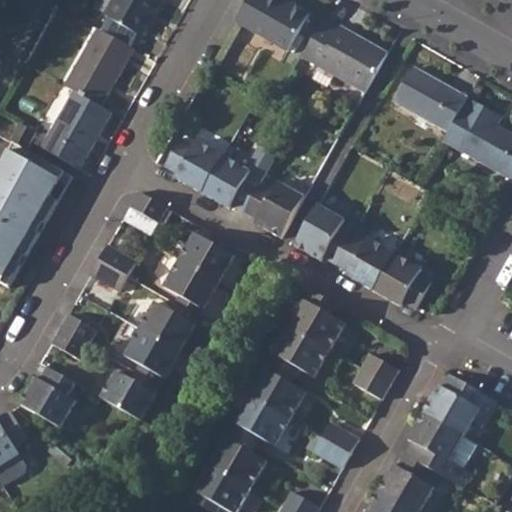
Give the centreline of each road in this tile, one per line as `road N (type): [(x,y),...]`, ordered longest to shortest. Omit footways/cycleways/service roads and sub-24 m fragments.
road 1 (residential): [(124,168),(445,353)]
road 2 (residential): [(124,168),(0,372)]
road 3 (residential): [(220,0),(124,168)]
road 4 (residential): [(445,353),(352,511)]
road 5 (residential): [(402,0),(511,61)]
